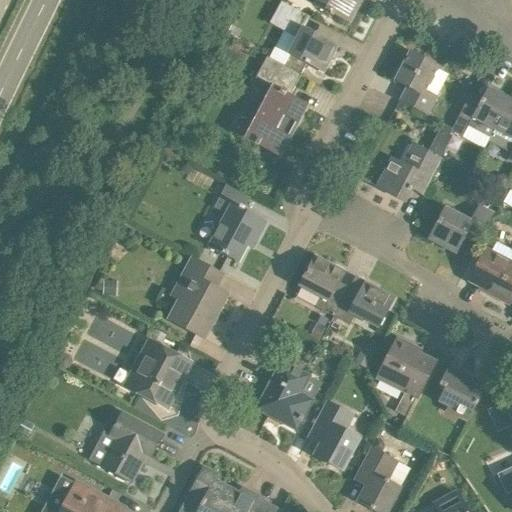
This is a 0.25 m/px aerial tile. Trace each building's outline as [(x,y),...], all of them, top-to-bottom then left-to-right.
[(313,6),(348,24),(360,0),(304,0),(305,0),(313,5),(313,6)] [(305,65),(322,74),(336,47),(299,27),(305,15),(280,2),(268,24),(297,39),(283,67),(300,76),(305,65)] [(213,68),(229,76),(239,57),(223,49),(213,68)] [(407,88),(400,102),(428,117),(447,80),(436,74),(439,69),(410,53),(395,82),(407,88)] [(240,135),(278,155),(304,107),(288,98),(300,76),(283,67),(266,58),(242,103),(254,109),(240,135)] [(461,138),(467,127),(490,139),(510,101),(487,89),(481,101),(470,96),(451,132),(461,138)] [(488,143),(498,148),(510,154),(506,161),(511,164),(511,101),(510,101),(490,139),(488,143)] [(377,188),(403,202),(415,180),(427,186),(441,159),(449,128),(441,125),(427,152),(411,144),(401,163),(392,159),(377,188)] [(497,178),(493,185),(504,191),(510,180),(503,176),(497,178)] [(237,264),(252,237),(257,239),(266,223),(243,211),(250,199),(226,186),(213,208),(224,214),(206,247),(237,264)] [(470,221),(445,208),(429,240),(455,253),(465,236),(479,243),(494,213),(478,205),(470,221)] [(494,219),(500,222),(506,221),(509,214),(499,209),(494,219)] [(470,282),(481,287),(480,289),(508,304),(511,296),(511,261),(487,249),(470,282)] [(166,320),(203,340),(227,295),(215,289),(222,275),(190,257),(169,297),(176,301),(166,320)] [(342,273),(314,259),(299,288),(320,299),(315,308),(334,318),(349,289),(337,283),(342,273)] [(116,297),(117,282),(103,282),(103,296),(116,297)] [(353,318),(376,330),(392,299),(364,285),(359,294),(349,289),(334,318),(349,326),(353,318)] [(320,316),(317,324),(324,328),(328,320),(320,316)] [(319,342),(325,329),(316,325),(310,338),(319,342)] [(166,338),(155,332),(151,339),(162,345),(166,338)] [(403,395),(394,412),(406,418),(434,363),(410,351),(412,348),(397,340),(376,381),(403,395)] [(124,387),(166,409),(190,364),(149,342),(124,387)] [(365,369),(371,359),(361,354),(355,364),(365,369)] [(64,370),(69,368),(72,363),(70,358),(65,355),(59,357),(57,362),(59,367),(64,370)] [(301,394),(310,378),(281,362),(256,410),(296,431),(312,400),(301,394)] [(444,412),(466,423),(483,390),(467,383),(469,378),(464,375),(464,374),(459,371),(459,373),(448,367),(437,388),(444,391),(437,404),(446,408),(444,412)] [(359,439),(346,432),(354,416),(327,402),(308,437),(320,444),(314,456),(342,471),(359,439)] [(492,432),(506,426),(499,406),(485,411),(492,432)] [(89,461),(131,483),(146,455),(151,458),(163,437),(120,414),(109,435),(104,433),(89,461)] [(18,432),(28,437),(34,427),(24,421),(18,432)] [(382,454),(385,449),(383,442),(377,439),(372,448),(382,454)] [(511,456),(507,446),(496,451),(511,485),(511,456)] [(358,470),(359,471),(371,477),(357,503),(374,511),(386,511),(409,470),(398,463),(370,448),(358,470)] [(179,511),(275,511),(278,508),(240,488),(237,494),(214,482),(218,476),(202,468),(179,511)] [(121,511),(124,509),(76,483),(61,511),(121,511)] [(465,511),(455,491),(431,503),(435,511),(465,511)]
